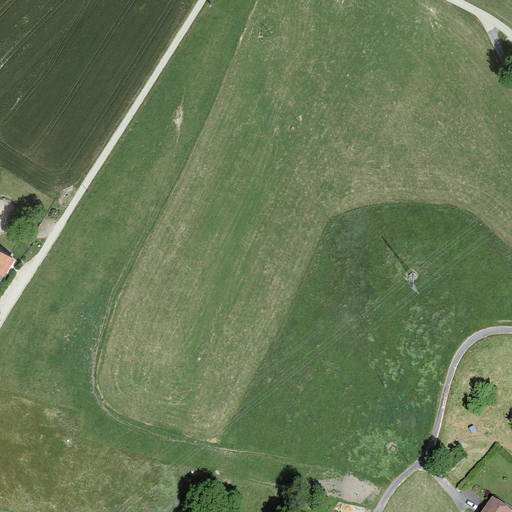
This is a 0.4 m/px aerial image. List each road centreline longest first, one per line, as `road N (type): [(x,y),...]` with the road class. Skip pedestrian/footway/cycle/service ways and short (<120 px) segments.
road 1 (track): [(200,0),(0,317)]
road 2 (residential): [(511,330),(491,330),(459,352),(423,462)]
